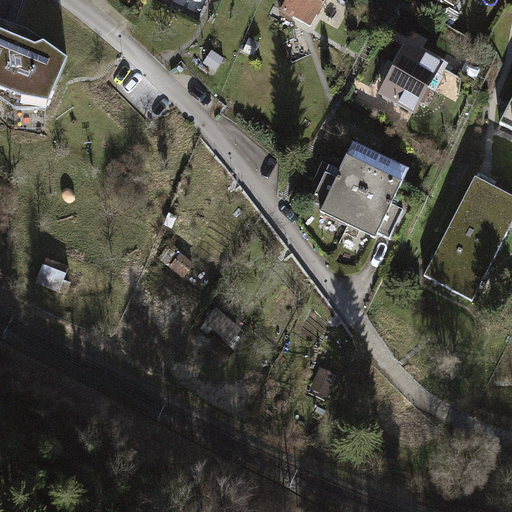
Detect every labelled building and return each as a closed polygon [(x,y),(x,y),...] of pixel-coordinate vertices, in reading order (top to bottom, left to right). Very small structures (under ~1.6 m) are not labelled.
[(284,0),(285,3),(281,10),(309,27),(324,0),(284,0)] [(29,33),(0,22),(0,101),(17,113),(48,110),(67,60),(29,33)] [(386,85),(382,93),(411,112),(439,67),(407,49),(395,71),(391,72),(386,75),(385,81),(386,85)] [(219,63),(207,54),(198,68),(211,76),(219,63)] [(511,99),(499,124),(511,131),(511,99)] [(334,220),(347,227),(380,158),(362,150),(359,155),(350,151),(337,179),(325,173),(311,201),(337,214),(334,220)] [(398,167),(380,158),(347,227),(359,233),(362,226),(389,239),(403,209),(392,204),(405,178),(395,173),(398,167)] [(511,198),(473,179),(424,279),(472,302),(482,280),(479,279),(485,267),(489,269),(511,221),(511,198)] [(190,266),(180,256),(170,266),(180,276),(190,266)] [(40,258),(31,284),(71,298),(80,272),(40,258)] [(236,319),(224,310),(215,321),(227,330),(236,319)]
